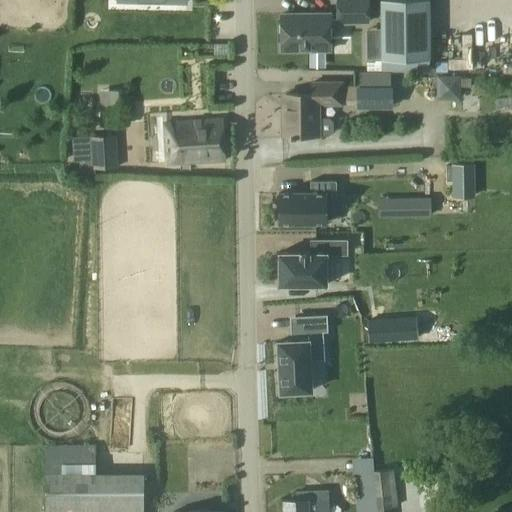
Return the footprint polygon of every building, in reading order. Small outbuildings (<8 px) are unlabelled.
[(281,14),(282,51),(330,50),(330,24),(336,24),(336,25),(370,25),(370,0),(336,0),(336,17),(330,17),(330,14),(281,14)] [(427,0),(379,0),(380,58),(428,58),(427,0)] [(462,99),(462,75),(439,75),(439,99),(462,99)] [(282,113),(282,136),(329,136),(333,132),(333,121),(329,118),(319,118),(319,105),(342,105),(342,83),(311,84),(311,94),(285,95),(285,113),(282,113)] [(392,87),(357,87),(358,109),(392,108),(392,87)] [(127,90),(109,91),(110,113),(127,112),(127,90)] [(169,123),(171,164),(225,160),(223,120),(169,123)] [(114,135),(72,138),(74,162),(82,162),(82,174),(94,173),(94,169),(116,168),(114,135)] [(311,193),(279,194),(279,224),(327,223),(327,207),(337,207),(336,181),(310,182),(311,193)] [(379,200),(379,217),(431,216),(430,199),(379,200)] [(310,253),(278,253),(279,285),(326,285),(327,255),(347,255),(346,241),(310,241),(310,253)] [(280,342),(278,342),(278,344),(279,361),(279,374),(280,374),(281,390),(280,390),(280,393),(283,393),(283,392),(309,391),(311,391),(311,389),(308,343),(309,343),(309,340),(307,340),(306,333),(328,332),(327,315),(295,317),(295,333),(296,333),(296,341),(280,342)] [(415,339),(415,328),(403,328),(403,319),(367,319),(367,339),(415,339)] [(348,382),(363,381),(361,350),(346,351),(348,382)] [(369,439),(367,391),(341,391),(342,439),(369,439)] [(44,511),(143,511),(143,474),(95,473),(96,452),(94,452),(94,446),(45,446),(44,511)] [(376,471),(372,471),(375,511),(391,511),(391,507),(394,507),(397,507),(396,488),(394,469),(376,471)] [(375,511),(372,471),(357,472),(357,475),(358,477),(358,488),(360,506),(360,511),(375,511)] [(283,502),(282,511),(328,511),(328,492),(296,493),(297,501),(283,502)]
